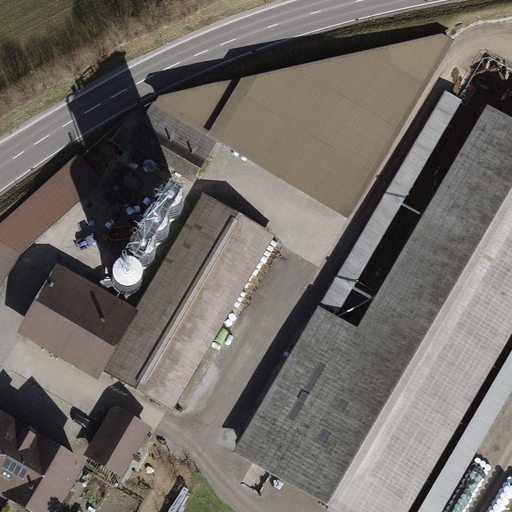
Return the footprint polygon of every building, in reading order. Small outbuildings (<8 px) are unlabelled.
[(442,35),(159,97),(153,108),(151,107),(128,145),(193,183),(217,144),(349,222),(455,42),(442,35)] [(445,93),(409,160),(426,169),(462,102),(445,93)] [(511,119),(490,107),(359,330),(320,307),(233,455),(331,511),(409,511),(511,337),(511,119)] [(0,289),(20,256),(103,182),(78,154),(0,224),(0,289)] [(276,236),(204,194),(136,310),(139,312),(103,372),(172,413),(276,236)] [(98,382),(103,372),(139,312),(136,310),(58,264),(17,334),(98,382)] [(152,429),(119,409),(111,410),(84,457),(122,480),(152,429)] [(0,421),(0,491),(34,511),(59,511),(84,471),(0,421)]
